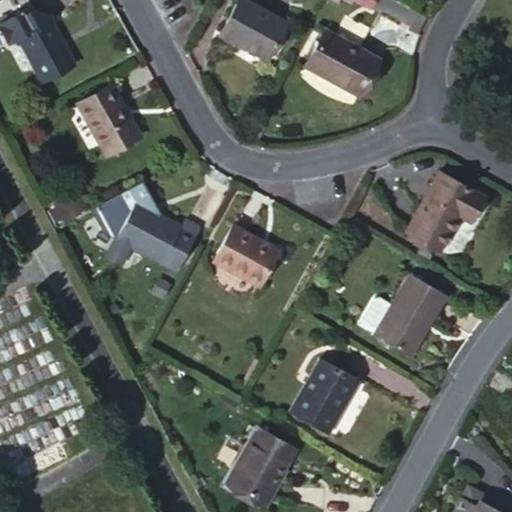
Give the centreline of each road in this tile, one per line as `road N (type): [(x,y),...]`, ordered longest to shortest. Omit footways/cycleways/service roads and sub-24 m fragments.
road 1 (residential): [(432,119),(385,142),(293,168),(251,164),(215,146),(136,0)]
road 2 (residential): [(390,511),(485,347),(511,317)]
road 3 (residential): [(432,119),(431,83),(460,0)]
